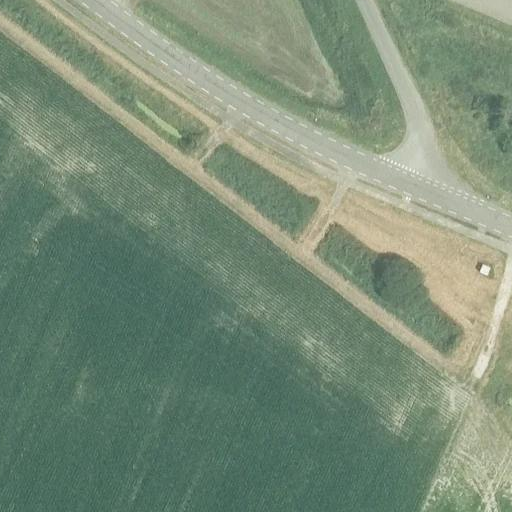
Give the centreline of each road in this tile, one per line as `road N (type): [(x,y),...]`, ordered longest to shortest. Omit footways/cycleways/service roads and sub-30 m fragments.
road 1 (tertiary): [(411,186),(262,119),(89,0)]
road 2 (unclassified): [(411,186),(422,155),(420,123),(364,0)]
